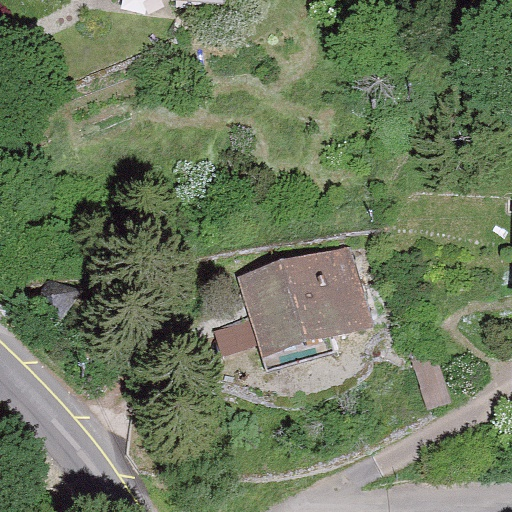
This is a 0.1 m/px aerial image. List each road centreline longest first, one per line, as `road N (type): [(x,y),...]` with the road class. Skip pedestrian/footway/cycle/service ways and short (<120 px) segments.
road 1 (residential): [(0,375),(85,458),(119,511)]
road 2 (residential): [(345,511),(511,496)]
